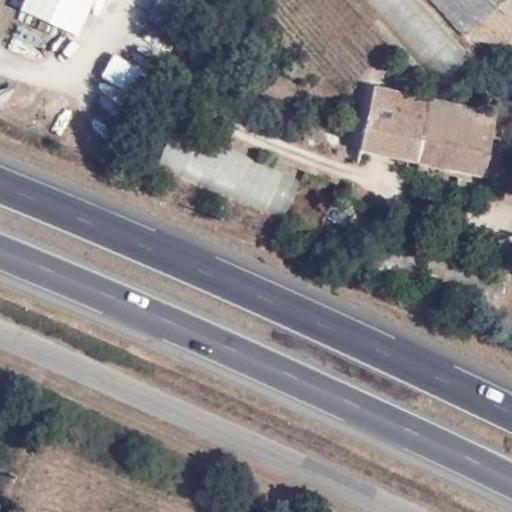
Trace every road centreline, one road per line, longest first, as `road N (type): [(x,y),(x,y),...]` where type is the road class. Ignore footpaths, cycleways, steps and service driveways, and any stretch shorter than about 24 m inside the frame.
road 1 (motorway): [(511,413),(0,182)]
road 2 (motorway): [(0,250),(511,480)]
road 3 (unclassified): [(0,330),(402,511)]
road 4 (unknown): [(221,0),(196,82),(199,106),(273,155),(367,190)]
